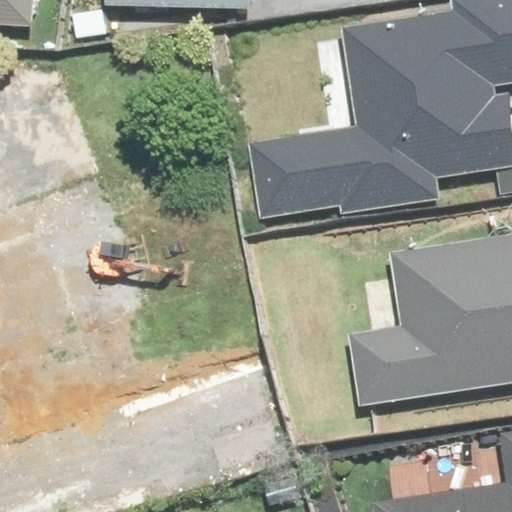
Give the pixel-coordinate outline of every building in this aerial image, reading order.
[(0,0),(0,31),(47,34),(48,0),(0,0)] [(120,0),(120,5),(263,9),(262,0),(120,0)] [(511,1),(358,25),(374,129),(254,147),(267,229),(450,201),(447,178),(511,168),(511,1)] [(359,286),(378,412),(511,392),(511,240),(406,256),(409,279),(359,286)] [(0,511),(27,503),(0,426),(0,372),(88,342),(54,245),(0,263),(0,511)] [(217,440),(278,414),(265,382),(204,408),(217,440)] [(278,414),(217,440),(233,478),(294,453),(278,414)] [(511,511),(511,436),(505,438),(511,483),(388,502),(389,511),(511,511)]
